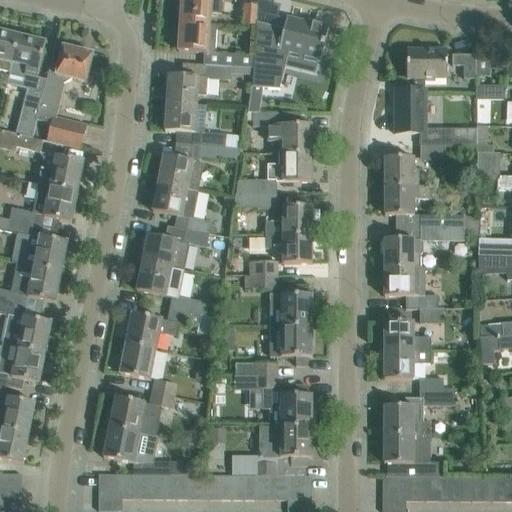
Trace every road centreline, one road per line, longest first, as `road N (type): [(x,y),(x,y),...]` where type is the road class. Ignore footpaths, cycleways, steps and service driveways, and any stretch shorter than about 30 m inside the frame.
road 1 (residential): [(350,511),(353,122),(375,2)]
road 2 (residential): [(68,511),(119,20)]
road 3 (unknown): [(69,503),(273,496)]
road 4 (residential): [(511,10),(434,13),(375,2)]
